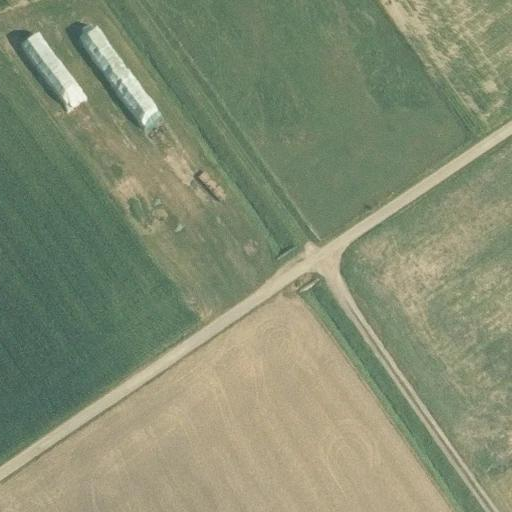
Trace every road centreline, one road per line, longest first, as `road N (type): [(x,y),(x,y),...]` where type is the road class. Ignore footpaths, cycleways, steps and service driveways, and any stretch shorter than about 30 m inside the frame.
road 1 (track): [(492,511),(134,0)]
road 2 (track): [(511,128),(0,474)]
